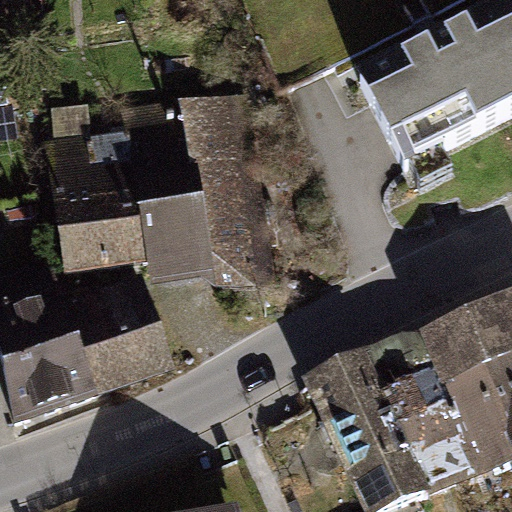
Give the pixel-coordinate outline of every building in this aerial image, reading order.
[(511,4),(359,85),(409,180),(511,126),(511,4)] [(53,164),(67,285),(220,267),(222,290),(267,285),(247,112),(125,126),(129,155),(53,164)] [(15,438),(92,411),(61,324),(51,295),(1,312),(15,438)] [(140,295),(61,324),(92,411),(171,382),(140,295)] [(511,309),(420,349),(475,477),(511,461),(511,309)] [(368,511),(398,511),(475,477),(420,349),(416,341),(313,386),(368,511)]
